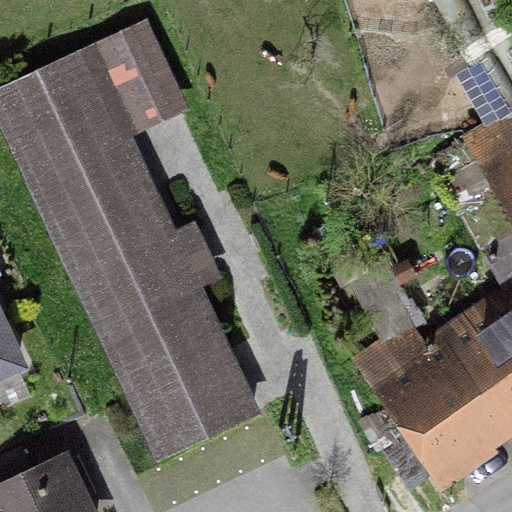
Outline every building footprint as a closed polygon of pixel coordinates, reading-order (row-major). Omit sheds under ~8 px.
[(137,25),(0,88),(0,142),(151,462),(254,413),(125,139),(179,114),(137,25)] [(511,164),(511,117),(492,128),(511,164)] [(430,468),(511,417),(511,302),(379,384),(430,468)] [(0,326),(0,370),(15,365),(0,326)] [(7,461),(0,464),(0,511),(120,511),(96,456),(20,490),(7,461)]
